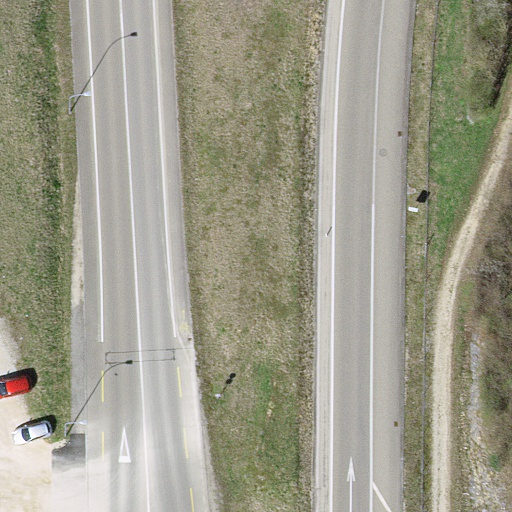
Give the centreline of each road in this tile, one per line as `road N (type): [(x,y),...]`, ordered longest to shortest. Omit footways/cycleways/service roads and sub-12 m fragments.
road 1 (secondary): [(154,511),(123,0)]
road 2 (motorway): [(347,511),(355,102),(365,0)]
